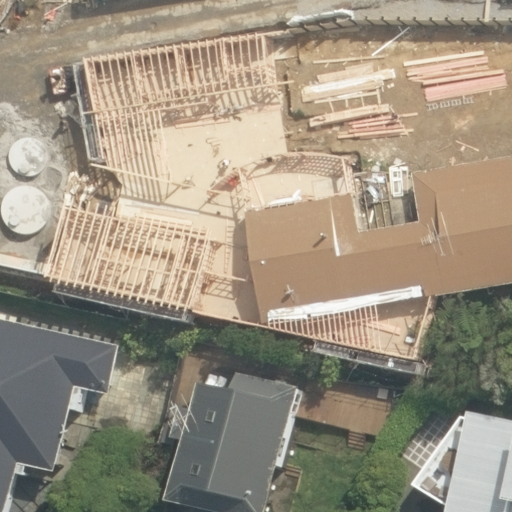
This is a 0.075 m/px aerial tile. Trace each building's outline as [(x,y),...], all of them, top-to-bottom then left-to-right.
[(180,92),(187,164),(288,156),(282,83),(180,92)] [(364,234),(354,172),(225,193),(240,279),(262,275),(270,329),(511,287),(511,158),(416,175),(425,225),(364,234)] [(115,397),(125,348),(0,318),(0,511),(15,511),(24,476),(31,478),(34,467),(61,474),(81,390),(115,397)] [(237,392),(204,384),(197,410),(184,408),(176,439),(189,442),(174,504),(210,511),(277,511),(306,389),(243,374),(237,392)] [(511,511),(511,420),(476,413),(475,419),(468,418),(418,488),(455,510),(455,511),(511,511)]
